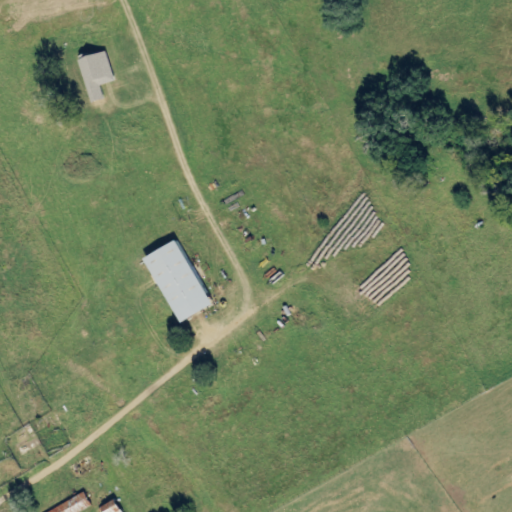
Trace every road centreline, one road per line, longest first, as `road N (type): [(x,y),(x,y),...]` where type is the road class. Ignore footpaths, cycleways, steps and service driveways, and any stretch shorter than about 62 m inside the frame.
road 1 (residential): [(0,501),(131,416),(313,247),(336,125),(384,0)]
road 2 (residential): [(366,46),(406,32),(511,52)]
